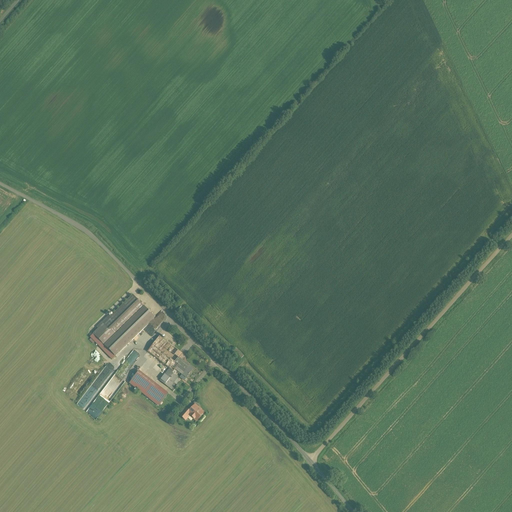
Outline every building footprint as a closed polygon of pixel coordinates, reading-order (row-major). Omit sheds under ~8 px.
[(132,296),(110,318),(108,316),(97,327),(98,329),(94,333),(116,356),(155,318),(132,296)] [(183,354),(160,336),(148,351),(170,368),(171,369),(180,358),(183,354)] [(237,346),(231,352),(238,359),(244,353),(237,346)] [(145,357),(136,369),(143,374),(148,368),(145,366),(149,361),(145,357)] [(189,366),(180,358),(171,369),(170,370),(176,375),(180,378),(182,375),(187,378),(194,369),(189,366),(190,366),(189,365),(189,366)] [(136,369),(129,363),(121,374),(139,388),(138,389),(144,394),(145,392),(159,403),(167,392),(143,374),(136,369)] [(171,369),(170,368),(160,381),(170,388),(178,377),(176,375),(170,370),(171,369)] [(204,413),(195,405),(190,412),(188,413),(190,415),(197,421),(204,413)] [(190,412),(186,408),(180,415),(185,420),(190,415),(188,413),(190,412)]
